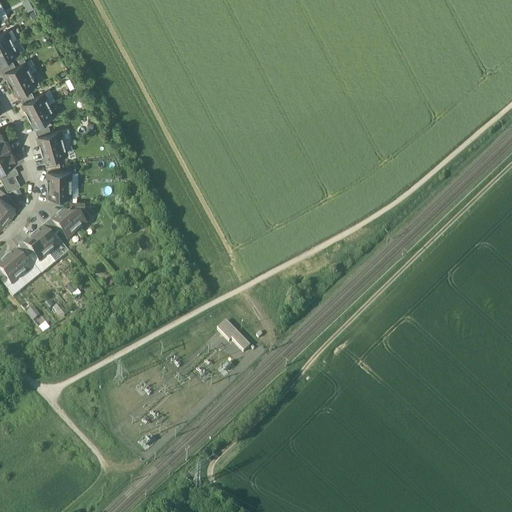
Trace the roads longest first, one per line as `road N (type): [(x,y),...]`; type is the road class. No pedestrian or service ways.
road 1 (track): [(44,396),(386,210),(511,105)]
road 2 (track): [(241,511),(210,480),(219,456),(511,166)]
road 3 (residential): [(0,240),(28,208),(34,182),(0,89)]
